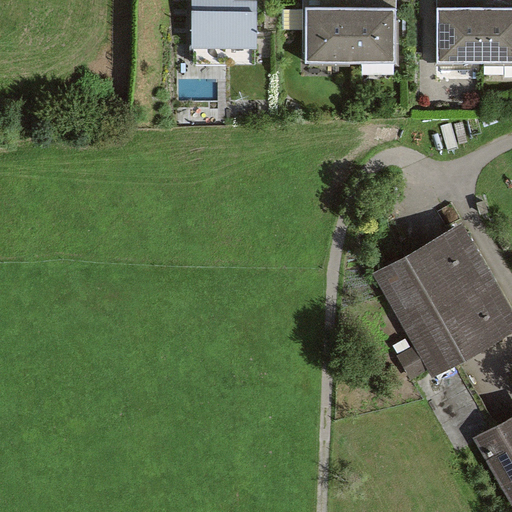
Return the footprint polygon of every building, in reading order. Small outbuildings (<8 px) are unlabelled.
[(350,9),(307,8),(307,61),(350,61),(350,9)] [(511,8),(482,9),(482,62),(511,61),(511,8)] [(393,9),(350,9),(350,61),(393,61),(393,9)] [(482,9),(437,9),(437,62),(482,62),(482,9)] [(254,13),(193,12),(193,49),(253,50),(254,13)] [(287,31),(305,30),(304,13),(286,14),(287,31)] [(511,326),(511,314),(458,220),(371,270),(430,373),(511,326)] [(511,421),(479,439),(511,499),(511,421)]
